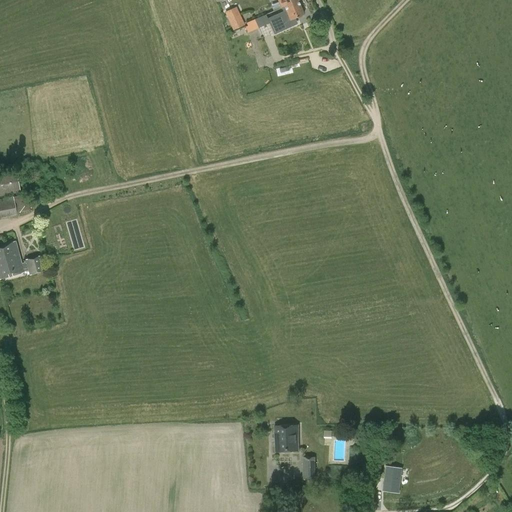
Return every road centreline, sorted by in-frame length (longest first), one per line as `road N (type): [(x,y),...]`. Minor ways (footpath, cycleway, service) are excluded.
road 1 (track): [(425,511),(447,509),(494,472),(508,435),(377,134),(360,66),(362,45),(407,0)]
road 2 (track): [(377,133),(91,190),(0,229)]
road 3 (track): [(0,380),(9,439),(3,511)]
